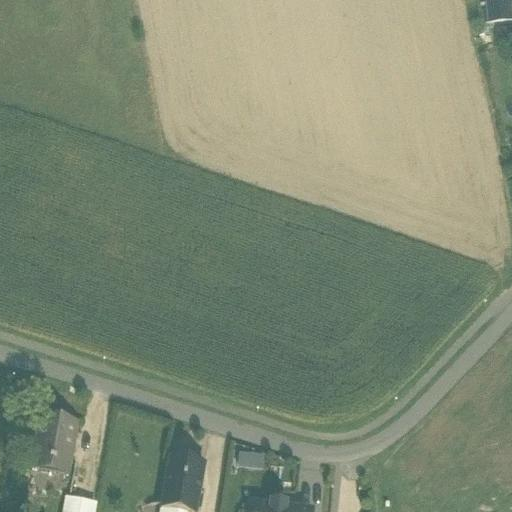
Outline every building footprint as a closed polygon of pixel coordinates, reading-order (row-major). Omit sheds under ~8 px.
[(480,0),(482,27),(508,26),(506,0),(480,0)] [(511,31),(495,32),(495,46),(511,45),(511,31)] [(76,428),(41,421),(31,474),(33,475),(35,466),(67,472),(65,481),(67,481),(76,428)] [(195,511),(203,468),(169,462),(160,511),(195,511)] [(64,502),(62,511),(92,511),(93,507),(64,502)]
